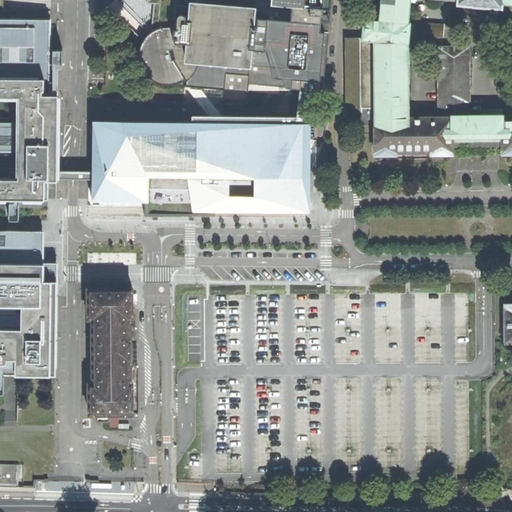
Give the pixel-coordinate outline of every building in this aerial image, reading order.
[(331,0),(282,0),(282,2),(282,6),(291,7),(291,18),(275,17),(274,19),(267,19),(267,15),(258,14),(257,26),(253,26),(255,10),(191,5),(190,21),(188,21),(187,20),(187,18),(186,16),(184,15),(181,14),(179,15),(177,17),(178,4),(187,4),(187,0),(149,0),(149,1),(156,2),(153,31),(151,33),(147,36),(146,38),(141,46),(139,56),(140,65),(144,73),(150,79),(156,83),(164,85),(170,85),(177,83),(184,80),(185,81),(186,83),(185,85),(185,86),(185,87),(248,92),(249,85),(249,76),(292,79),(291,88),(305,89),(323,91),(328,30),(321,29),(321,24),(322,23),(322,17),(323,15),(324,1),(331,2),(331,0)] [(375,118),(408,119),(408,44),(409,44),(410,22),(409,22),(410,0),(457,0),(457,4),(503,9),(503,4),(511,4),(511,0),(380,0),(379,19),(365,18),(363,39),(347,39),(347,110),(364,110),(364,107),(375,108),(375,118)] [(0,363),(49,364),(49,329),(30,329),(31,238),(0,237),(0,199),(48,200),(49,71),(50,19),(0,18),(0,363)] [(415,23),(414,33),(444,36),(445,25),(415,23)] [(408,119),(375,118),(376,157),(398,156),(398,154),(433,153),(433,156),(454,155),(454,153),(504,152),(504,155),(511,154),(511,117),(505,118),(504,116),(468,117),(468,102),(471,102),(470,47),(439,46),(439,118),(408,119)] [(249,76),(249,85),(291,88),(292,79),(249,76)] [(312,120),(91,118),(91,124),(109,124),(109,129),(91,129),(90,202),(144,203),(143,217),(217,218),(217,213),(311,214),(313,157),(322,159),(326,140),(312,137),(312,120)] [(10,203),(10,220),(19,220),(19,202),(10,203)] [(91,385),(91,415),(99,415),(99,422),(111,422),(111,415),(135,415),(134,385),(133,385),(132,360),(133,360),(133,346),(132,346),(131,320),(134,320),(133,290),(90,291),(90,321),(94,321),(94,339),(92,341),(93,365),(95,367),(95,385),(91,385)] [(0,465),(0,484),(22,485),(22,466),(0,465)] [(463,494),(476,493),(475,481),(462,481),(463,494)]
